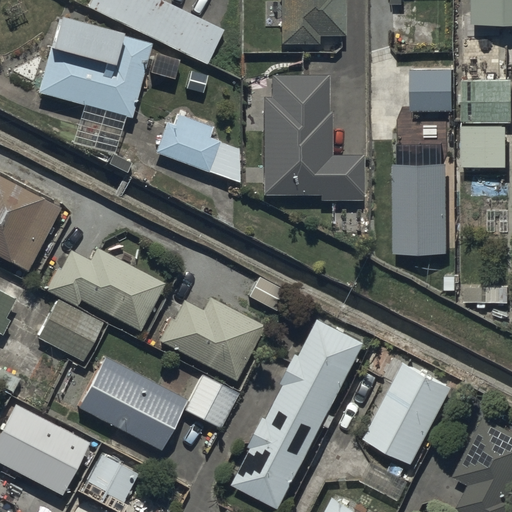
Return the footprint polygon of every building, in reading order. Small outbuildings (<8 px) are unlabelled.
[(162,0),(93,0),(91,7),(205,63),(222,29),(162,0)] [(278,0),(279,43),(317,43),(317,36),(343,36),(343,0),(278,0)] [(511,23),(511,0),(473,0),(474,23),(511,23)] [(61,14),(39,95),(83,107),(77,131),(117,142),(124,118),(130,120),(150,47),(117,38),(119,30),(61,14)] [(453,67),(411,68),(411,108),(453,107),(453,67)] [(260,96),(261,194),(318,194),(318,202),(362,202),(362,154),(329,155),(328,74),(272,74),(272,96),(260,96)] [(511,80),(462,81),(462,165),(511,165),(511,80)] [(167,120),(154,151),(206,172),(219,140),(209,137),(212,129),(177,115),(175,123),(167,120)] [(397,250),(447,249),(447,162),(396,163),(397,250)] [(0,174),(0,256),(26,270),(59,206),(0,174)] [(72,251),(61,272),(57,270),(47,290),(77,306),(80,300),(138,330),(163,282),(96,247),(89,260),(72,251)] [(0,331),(17,300),(0,290),(0,331)] [(160,343),(234,381),(262,326),(209,298),(202,312),(182,302),(160,343)] [(37,337),(81,360),(100,323),(56,299),(37,337)] [(233,481),(280,505),(365,344),(318,320),(233,481)] [(79,407),(159,449),(186,399),(105,357),(79,407)] [(364,437),(411,462),(450,385),(404,361),(364,437)] [(183,410),(217,428),(235,393),(201,376),(183,410)] [(0,462),(64,494),(90,443),(16,406),(0,437),(0,462)] [(501,511),(511,492),(511,432),(486,419),(456,476),(469,484),(457,508),(465,511),(501,511)] [(83,491),(117,509),(135,474),(101,456),(83,491)] [(327,511),(357,511),(334,500),(327,511)]
